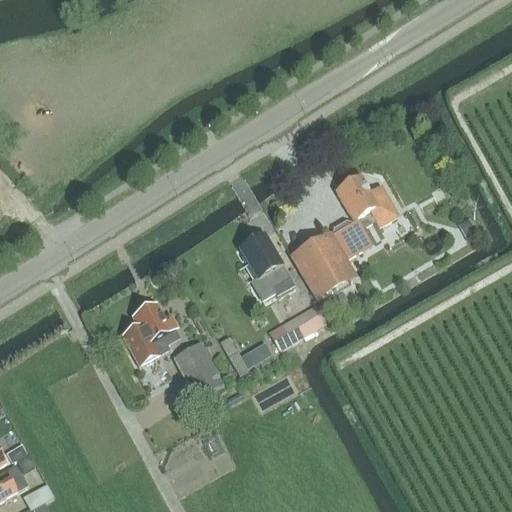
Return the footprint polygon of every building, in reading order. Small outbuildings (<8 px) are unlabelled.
[(321,202),(334,202),(334,178),(320,179),(321,202)] [(336,196),(354,227),(352,227),(346,226),(333,234),(331,240),(294,263),(319,306),(358,284),(347,265),(373,250),(364,235),(377,227),(380,232),(398,221),(380,191),(369,198),(360,182),(336,196)] [(294,292),(289,283),(264,241),(240,255),(258,285),(252,288),(263,306),(276,298),(277,301),(294,292)] [(135,321),(131,322),(137,332),(121,340),(125,348),(125,353),(129,355),(138,372),(169,356),(167,351),(180,344),(176,336),(178,335),(171,321),(165,324),(157,308),(144,315),(142,313),(135,317),(135,321)] [(317,310),(304,317),(282,329),(292,347),(327,328),(317,310)] [(196,406),(224,392),(201,348),(173,363),(196,406)] [(224,362),(235,380),(248,372),(237,354),(224,362)] [(235,434),(255,423),(247,409),(227,420),(235,434)] [(0,504),(7,501),(6,500),(28,488),(17,466),(0,475),(0,504)]
